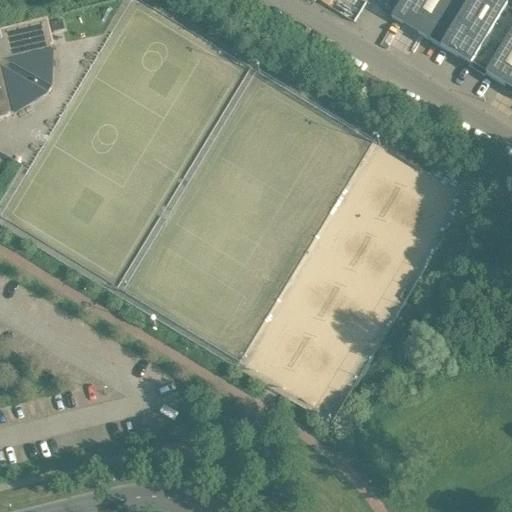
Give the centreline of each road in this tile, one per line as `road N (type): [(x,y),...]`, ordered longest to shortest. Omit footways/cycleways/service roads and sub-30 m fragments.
road 1 (unclassified): [(511,134),(292,0)]
road 2 (tertiary): [(67,511),(133,496),(178,498),(208,511)]
